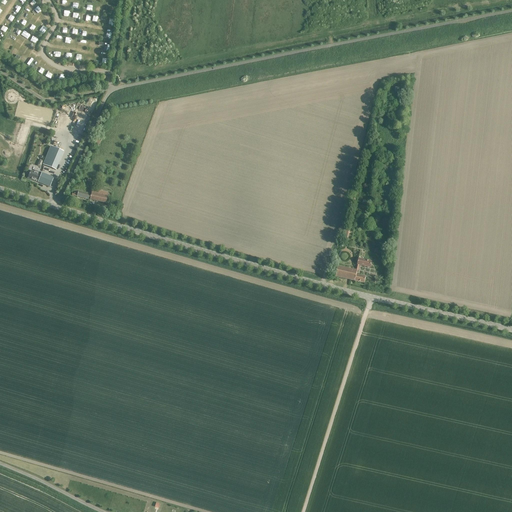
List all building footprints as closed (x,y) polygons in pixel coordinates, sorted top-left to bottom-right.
[(54,148),(46,166),(56,170),(63,152),(54,148)] [(30,171),(27,178),(38,182),(41,175),(38,173),(38,172),(35,171),(34,172),(30,171)] [(41,175),(38,182),(50,187),(53,178),(41,173),(41,175)] [(105,203),(107,193),(92,189),(91,194),(74,190),(73,193),(72,193),(71,196),(105,203)] [(370,268),(371,261),(358,258),(357,265),(356,265),(355,270),(338,266),(335,276),(355,281),(364,283),(366,277),(356,275),(357,271),(358,271),(359,265),(370,268)]
